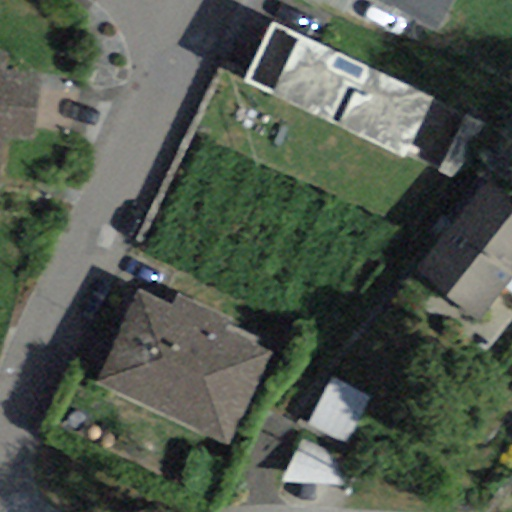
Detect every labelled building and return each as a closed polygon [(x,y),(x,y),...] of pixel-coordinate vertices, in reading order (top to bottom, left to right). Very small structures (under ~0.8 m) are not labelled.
[(375,0),(434,33),(453,0),(375,0)] [(489,127),(272,23),(244,82),(461,185),(489,127)] [(0,158),(2,140),(33,144),(42,75),(6,71),(8,51),(0,50),(0,158)] [(476,322),(511,279),(511,201),(491,183),(416,271),(476,322)] [(97,385),(228,445),(271,352),(226,331),(232,319),(177,294),(172,306),(140,291),(97,385)] [(342,446),(371,399),(336,378),(306,425),(342,446)]
